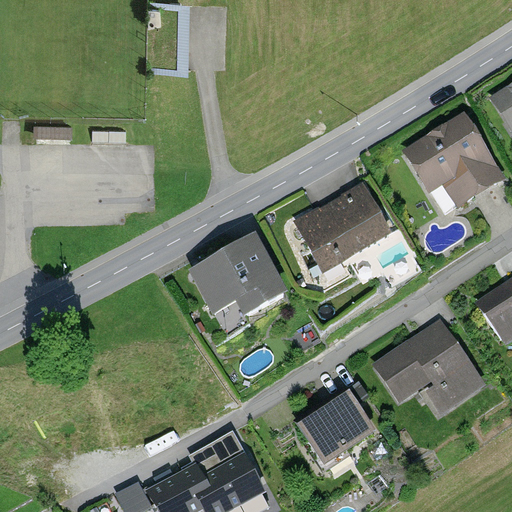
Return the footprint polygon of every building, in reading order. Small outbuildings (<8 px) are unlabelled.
[(511,92),(492,105),(511,137),(511,92)] [(470,123),(411,157),(435,197),(452,187),(466,211),(507,187),(470,123)] [(385,240),(362,196),(300,228),(323,272),(385,240)] [(291,299),(261,244),(198,279),(222,322),(250,306),(257,318),(291,299)] [(511,286),(484,305),(511,347),(511,286)] [(443,324),(379,370),(406,408),(434,388),(452,412),(488,386),(443,324)] [(371,444),(349,409),(304,437),(325,472),(371,444)] [(225,511),(264,491),(232,432),(189,456),(193,464),(146,489),(158,511),(197,511),(203,509),(204,511),(225,511)] [(139,481),(115,494),(124,511),(142,511),(153,507),(139,481)]
